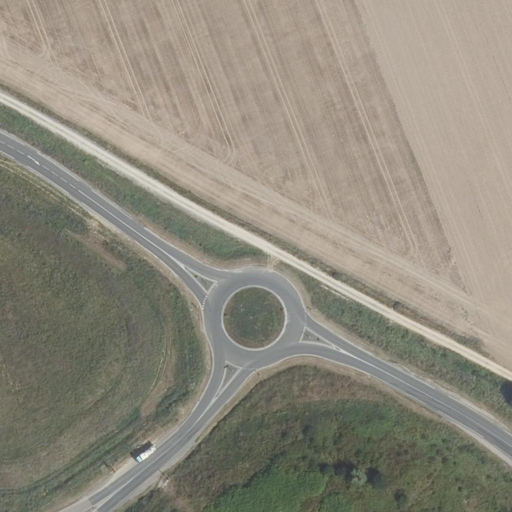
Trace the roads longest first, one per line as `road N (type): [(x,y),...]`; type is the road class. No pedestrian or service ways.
road 1 (track): [(511,381),(384,319),(0,101)]
road 2 (tertiary): [(221,292),(0,140)]
road 3 (tertiary): [(511,445),(296,329)]
road 4 (tertiary): [(236,356),(213,399),(121,488)]
